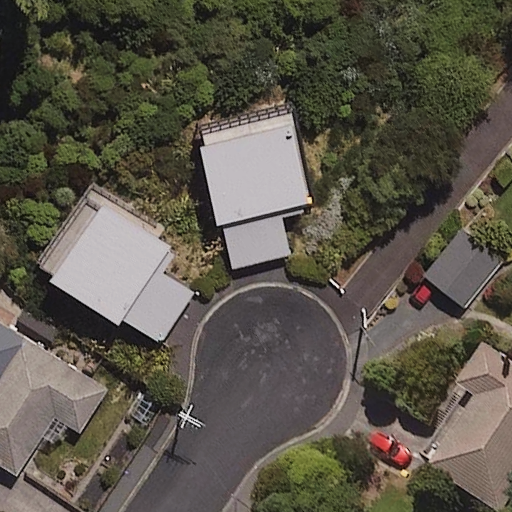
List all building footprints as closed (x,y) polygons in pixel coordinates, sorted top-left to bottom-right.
[(225,224),(234,266),(288,254),(279,214),(312,206),(291,114),(202,135),(204,144),(198,146),(216,226),(225,224)] [(102,201),(49,281),(118,326),(122,320),(160,344),(194,293),(163,273),(175,255),(168,251),(171,246),(102,201)] [(498,254),(453,218),(415,265),(459,301),(498,254)] [(0,319),(0,465),(17,476),(53,417),(81,435),(111,388),(0,319)] [(499,511),(511,494),(511,356),(484,337),(454,379),(475,393),(427,462),(498,511),(499,511)]
